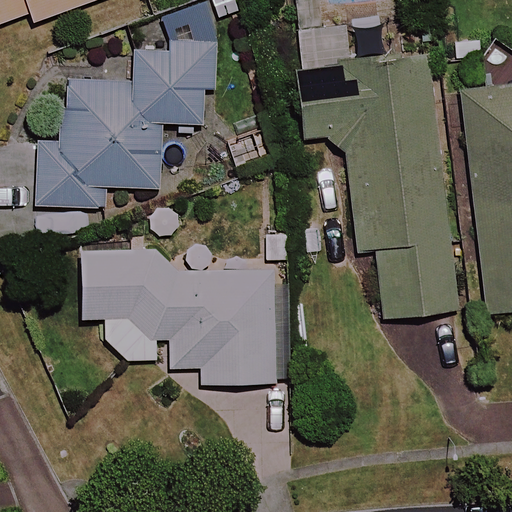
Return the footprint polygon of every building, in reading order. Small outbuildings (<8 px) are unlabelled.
[(0,0),(0,23),(26,15),(29,23),(94,0),(0,0)] [(349,61),(345,31),(284,39),(297,140),(335,136),(349,252),(369,250),(378,320),(452,311),(419,52),(349,61)] [(205,126),(210,49),(130,44),(127,90),(68,86),(64,143),(43,142),(39,203),(100,207),(101,185),(153,189),(157,123),(205,126)] [(511,87),(450,95),(477,314),(511,310),(511,87)] [(167,275),(166,253),(76,254),(76,318),(101,318),(101,347),(121,362),(199,361),(199,385),(271,384),(269,273),(167,275)]
